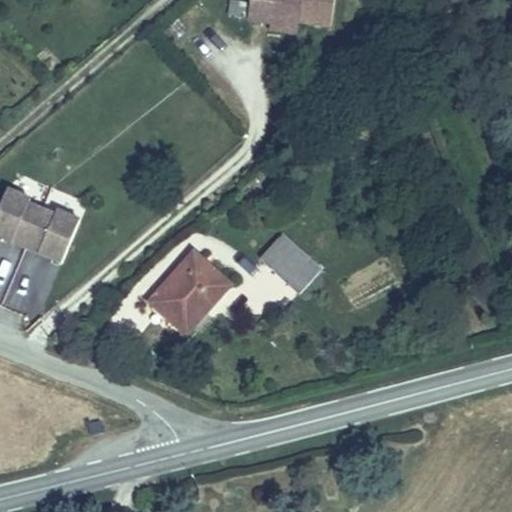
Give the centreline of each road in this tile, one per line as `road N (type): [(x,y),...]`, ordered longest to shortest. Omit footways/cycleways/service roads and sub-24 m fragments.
road 1 (secondary): [(184,453),(511,367)]
road 2 (unknown): [(0,155),(171,0)]
road 3 (unclassified): [(0,343),(140,399),(166,418),(184,453)]
road 4 (secondary): [(0,498),(184,453)]
